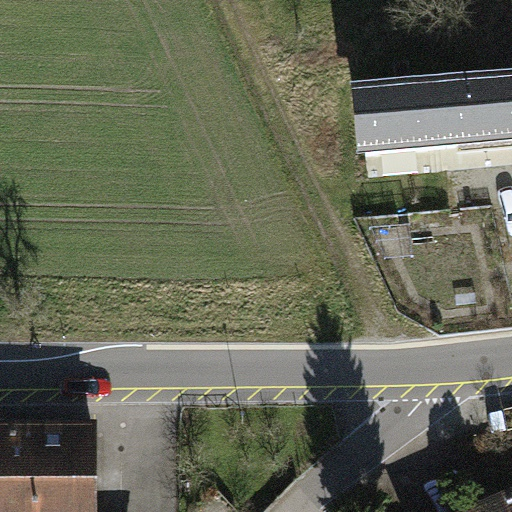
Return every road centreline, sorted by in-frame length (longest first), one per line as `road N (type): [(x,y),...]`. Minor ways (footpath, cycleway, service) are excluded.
road 1 (tertiary): [(0,374),(456,371)]
road 2 (track): [(404,374),(228,0)]
road 3 (residential): [(300,511),(456,371)]
